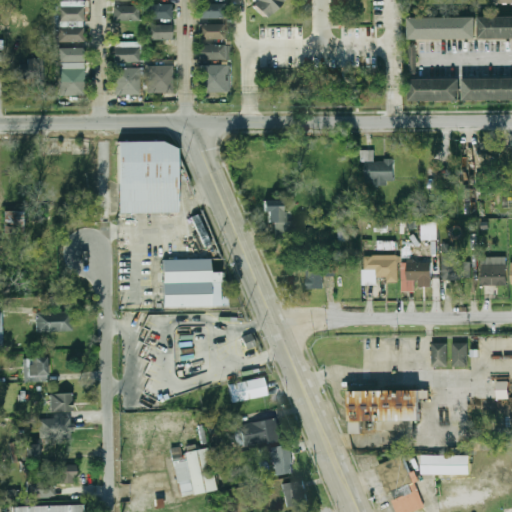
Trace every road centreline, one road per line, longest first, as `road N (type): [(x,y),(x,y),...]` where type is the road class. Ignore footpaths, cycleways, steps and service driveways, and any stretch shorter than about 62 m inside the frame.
road 1 (tertiary): [(341,469),(190,123)]
road 2 (tertiary): [(511,117),(190,123)]
road 3 (residential): [(114,511),(107,321),(84,249)]
road 4 (residential): [(511,315),(276,319)]
road 5 (tertiary): [(190,123),(0,124)]
road 6 (residential): [(102,124),(101,0)]
road 7 (residential): [(190,123),(188,0)]
